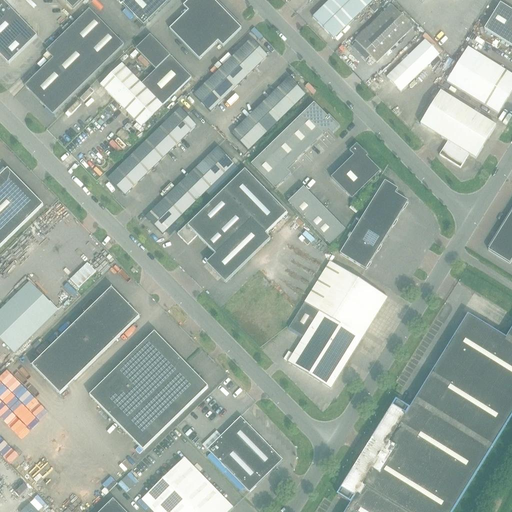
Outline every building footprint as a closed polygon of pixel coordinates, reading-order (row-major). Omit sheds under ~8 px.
[(0,0),(0,55),(8,64),(37,36),(0,0)] [(81,0),(63,0),(72,9),(81,0)] [(143,26),(169,0),(126,0),(122,4),(143,26)] [(199,60),(218,42),(223,47),(241,29),(213,0),(189,0),(183,6),(188,11),(169,29),(199,60)] [(334,39),(362,11),(373,0),(330,0),(312,17),(334,39)] [(511,11),(500,3),(484,29),(511,46),(511,11)] [(391,6),(355,41),(376,63),(413,28),(391,6)] [(124,45),(106,28),(89,10),(67,31),(46,52),(53,59),(24,87),(52,115),(124,45)] [(135,50),(155,70),(170,56),(150,36),(135,50)] [(251,39),(236,53),(193,95),(210,112),(268,56),(251,39)] [(439,55),(425,40),(386,77),(400,92),(439,55)] [(485,58),(468,48),(446,82),(463,92),(485,58)] [(191,78),(170,56),(141,84),(162,105),(191,78)] [(511,75),(485,58),(463,92),(498,114),(511,90),(511,75)] [(100,85),(141,127),(162,106),(122,64),(100,85)] [(289,78),(245,120),(231,134),(248,151),(305,95),(289,78)] [(420,125),(447,142),(439,155),(460,168),(468,155),(475,159),(496,126),(440,92),(420,125)] [(287,170),(304,153),(328,130),(332,134),(340,127),(329,116),(327,117),(314,103),(251,165),(275,190),(284,181),(291,175),(287,170)] [(124,196),(139,182),(196,126),(180,109),(108,179),(124,196)] [(367,156),(356,144),(349,151),(353,156),(331,178),(352,199),(380,172),(366,157),(367,156)] [(162,235),(220,179),(234,165),(217,147),(145,217),(162,235)] [(0,247),(43,206),(7,169),(0,176),(0,247)] [(270,239),(265,234),(287,213),(245,171),(195,219),(194,218),(177,234),(187,245),(197,236),(215,255),(206,264),(225,283),(270,239)] [(385,182),(361,220),(340,254),(365,270),(408,202),(395,194),(398,190),(385,182)] [(303,188),(289,202),(288,203),(329,246),(345,230),(303,188)] [(511,211),(488,250),(509,264),(511,259),(511,211)] [(288,328),(303,337),(287,363),(330,389),(387,297),(330,262),(288,328)] [(87,263),(70,280),(78,289),(95,272),(87,263)] [(29,283),(0,310),(0,339),(14,354),(57,311),(29,283)] [(60,395),(139,317),(111,289),(32,366),(60,395)] [(451,511),(511,415),(511,328),(506,339),(467,315),(459,329),(450,343),(432,372),(415,400),(402,392),(343,487),(356,495),(345,511),(451,511)] [(154,333),(89,396),(143,451),(208,388),(154,333)] [(282,460),(240,417),(207,450),(249,493),(272,470),(273,471),(277,468),(276,467),(282,460)] [(141,500),(152,511),(229,511),(233,508),(184,458),(141,500)] [(124,511),(113,500),(100,511),(124,511)]
